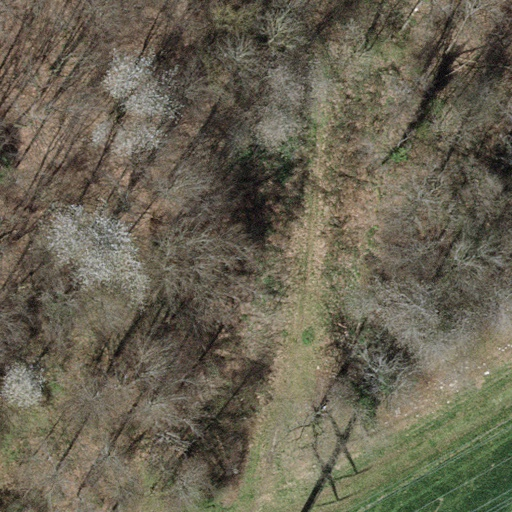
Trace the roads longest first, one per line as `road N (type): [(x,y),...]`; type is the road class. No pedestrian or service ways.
road 1 (track): [(294,0),(318,60),(321,113),(272,511)]
road 2 (track): [(335,511),(511,403)]
